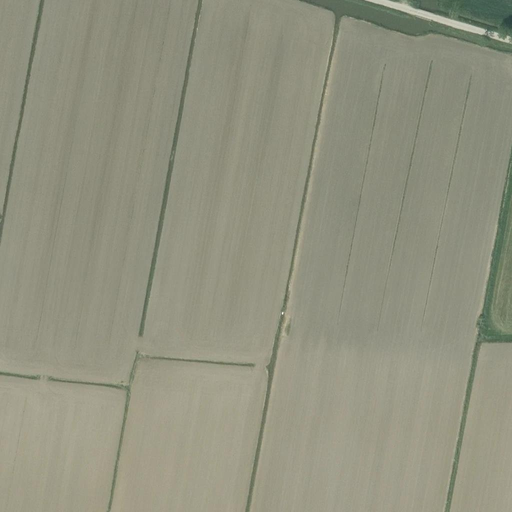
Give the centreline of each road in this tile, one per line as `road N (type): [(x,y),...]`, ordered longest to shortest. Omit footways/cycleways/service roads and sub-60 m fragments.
road 1 (track): [(230,511),(259,365),(255,348),(246,341),(120,340)]
road 2 (unclassified): [(511,42),(366,0)]
